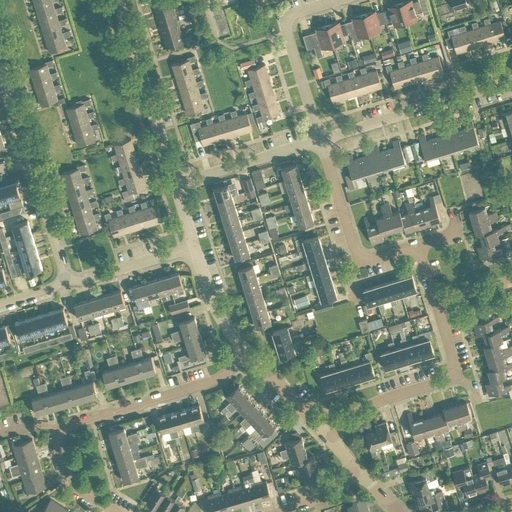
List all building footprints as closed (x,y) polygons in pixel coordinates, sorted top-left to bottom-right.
[(43,0),(34,3),(38,15),(55,10),(54,8),(52,0),(53,0),(43,0)] [(161,0),(153,2),(157,13),(174,8),(172,1),(175,0),(161,0)] [(408,0),(407,0),(399,3),(405,23),(418,19),(416,13),(422,12),(422,13),(428,11),(425,0),(419,2),(418,0),(409,3),(408,0)] [(451,0),(455,10),(468,5),(466,0),(451,0)] [(391,9),(382,11),(385,22),(394,19),(396,26),(405,23),(399,3),(390,5),(391,9)] [(60,6),(54,8),(55,10),(38,15),(42,27),(59,22),(58,20),(56,13),(62,11),(60,6)] [(157,13),(160,24),(177,19),(174,8),(157,13)] [(187,21),(193,19),(191,11),(185,12),(187,21)] [(372,11),(363,14),(369,34),(378,31),(376,25),(385,22),(382,11),(373,14),(372,11)] [(354,20),(346,22),(349,33),(351,33),(354,41),(361,39),(361,36),(369,34),(363,14),(353,17),(354,20)] [(42,27),(45,39),(62,34),(62,32),(59,25),(65,23),(64,18),(58,20),(59,22),(42,27)] [(487,24),(492,41),(505,38),(499,21),(490,24),(488,18),(483,19),(485,25),(487,24)] [(160,24),(163,36),(181,30),(177,19),(160,24)] [(336,22),(327,25),(333,45),(342,42),(340,36),(349,33),(346,22),(337,25),(336,22)] [(471,23),(473,29),(475,28),(480,45),(492,41),(487,24),(485,25),(478,27),(476,22),(471,23)] [(333,45),(327,25),(317,27),(318,30),(309,33),(316,57),(322,55),(320,49),(333,45)] [(459,27),(461,33),(463,32),(468,49),(480,45),(475,28),(473,29),(466,31),(464,25),(459,27)] [(463,32),(461,33),(454,35),(452,29),(447,30),(449,37),(451,37),(453,42),(456,53),(468,49),(463,32)] [(62,34),(45,39),(49,52),(66,46),(63,37),(69,35),(68,30),(62,32),(62,34)] [(181,30),(163,36),(167,47),(191,39),(189,35),(183,37),(181,30)] [(428,34),(430,41),(437,38),(434,32),(428,34)] [(414,37),(402,39),(403,49),(416,47),(414,37)] [(392,48),(384,50),(381,51),(383,57),(384,57),(394,53),(392,48)] [(369,53),(367,54),(369,61),(370,61),(376,59),(374,52),(369,53)] [(426,60),(431,77),(443,73),(438,56),(428,59),(426,53),(421,54),(423,61),(426,60)] [(172,64),(176,76),(192,71),(192,69),(190,62),(196,60),(194,55),(187,57),(188,59),(172,64)] [(409,58),(411,64),(414,64),(419,80),(431,77),(426,60),(423,61),(416,63),(414,56),(409,58)] [(240,61),(242,68),(256,64),(254,57),(240,61)] [(356,58),(347,60),(349,67),(358,64),(356,58)] [(39,65),(29,69),(33,81),(50,75),(50,73),(47,66),(53,64),(51,60),(46,62),(46,63),(39,65)] [(397,62),(399,68),(401,67),(406,84),(419,80),(414,64),(411,64),(404,67),(402,60),(397,62)] [(246,85),(252,83),(252,81),(268,75),(265,64),(248,69),(251,78),(245,80),(246,85)] [(401,67),(399,68),(392,70),(390,64),(385,65),(387,72),(389,72),(394,88),(406,84),(401,67)] [(313,68),(316,77),(322,75),(319,66),(313,68)] [(176,76),(180,88),(196,83),(196,81),(193,74),(199,72),(198,67),(192,69),(192,71),(176,76)] [(363,73),(369,91),(381,87),(376,70),(366,73),(364,67),(360,68),(362,74),(363,73)] [(347,72),(349,78),(351,77),(356,94),(369,91),(363,73),(362,74),(354,76),(352,70),(347,72)] [(33,81),(37,93),(54,88),(53,85),(51,78),(57,76),(55,72),(50,73),(50,75),(33,81)] [(335,76),(337,81),(339,81),(344,98),(356,94),(351,77),(349,78),(342,80),(340,74),(335,76)] [(250,97),(256,95),(255,93),(272,88),(268,75),(252,81),(252,83),(255,90),(248,92),(250,97)] [(339,81),(337,81),(330,84),(328,78),(324,79),(326,86),(327,86),(332,102),(344,98),(339,81)] [(180,88),(183,101),(200,96),(199,93),(197,86),(203,84),(202,79),(196,81),(196,83),(180,88)] [(54,88),(37,93),(41,105),(58,100),(55,90),(60,88),(59,84),(53,85),(54,88)] [(254,109),(260,107),(259,106),(276,100),(272,88),(255,93),(256,95),(258,102),(252,104),(254,109)] [(200,96),(183,101),(187,113),(204,108),(201,98),(207,96),(205,91),(199,93),(200,96)] [(348,98),(350,107),(358,105),(356,96),(348,98)] [(67,107),(70,120),(87,115),(86,112),(84,105),(90,103),(89,99),(82,101),(83,103),(77,104),(67,107)] [(262,115),(256,116),(258,122),(259,127),(266,125),(264,118),(266,117),(280,113),(276,100),(259,106),(260,107),(262,115)] [(234,116),(239,133),(252,130),(249,122),(254,121),(251,111),(237,116),(235,110),(231,111),(232,117),(234,116)] [(511,110),(501,113),(506,127),(511,124),(511,110)] [(70,120),(74,132),(91,127),(90,125),(88,117),(94,115),(93,111),(86,112),(87,115),(70,120)] [(218,115),(220,121),(222,120),(227,137),(239,133),(234,116),(232,117),(225,119),(223,113),(218,115)] [(206,118),(208,124),(210,124),(215,141),(227,137),(222,120),(220,121),(213,123),(211,117),(206,118)] [(460,130),(465,148),(479,144),(471,120),(465,122),(467,128),(460,130)] [(210,124),(208,124),(201,127),(199,121),(190,123),(195,141),(201,139),(203,145),(215,141),(210,124)] [(91,127),(74,132),(78,145),(95,139),(92,130),(98,128),(96,123),(90,125),(91,127)] [(484,126),(477,128),(480,136),(486,134),(484,126)] [(451,127),(445,128),(452,152),(465,148),(460,130),(452,132),(451,127)] [(440,136),(433,138),(439,156),(452,152),(445,128),(439,130),(440,136)] [(439,156),(433,138),(426,140),(424,135),(418,137),(425,160),(439,156)] [(113,160),(119,158),(118,156),(135,150),(131,138),(114,143),(117,153),(111,155),(113,160)] [(386,149),(392,167),(405,163),(398,139),(392,141),(394,147),(386,149)] [(410,144),(402,146),(406,159),(414,157),(410,144)] [(377,146),(371,148),(379,171),(392,167),(386,149),(379,152),(377,146)] [(367,155),(360,157),(365,175),(379,171),(371,148),(365,150),(367,155)] [(420,149),(413,151),(415,159),(423,157),(420,149)] [(116,172),(122,170),(121,168),(138,163),(135,150),(118,156),(119,158),(121,165),(115,167),(116,172)] [(351,154),(345,156),(350,173),(352,180),(365,175),(360,157),(353,160),(351,154)] [(469,161),(460,163),(461,169),(471,167),(469,161)] [(120,184),(126,182),(125,180),(142,175),(138,163),(121,168),(122,170),(124,178),(119,179),(120,184)] [(278,175),(283,173),(285,180),(299,175),(296,163),(276,169),(278,175)] [(62,173),(66,185),(82,180),(82,178),(80,170),(86,169),(84,164),(77,166),(78,168),(62,173)] [(346,175),(345,175),(349,188),(355,187),(354,184),(352,180),(350,173),(345,175),(346,175)] [(125,180),(126,182),(128,189),(122,191),(125,201),(134,198),(132,191),(146,187),(142,175),(125,180)] [(303,187),(299,175),(285,180),(288,191),(303,187)] [(66,185),(69,197),(86,192),(86,190),(83,183),(89,181),(88,176),(82,178),(82,180),(66,185)] [(242,180),(245,192),(254,189),(250,177),(242,180)] [(7,183),(3,184),(8,200),(20,196),(17,185),(19,185),(17,178),(7,181),(7,183)] [(510,189),(511,186),(511,182),(508,179),(503,184),(510,189)] [(257,189),(265,186),(263,180),(255,183),(257,189)] [(0,202),(8,200),(3,184),(3,182),(0,183),(0,202)] [(230,190),(228,184),(214,188),(217,200),(232,196),(238,194),(237,188),(230,190)] [(288,191),(292,203),(306,198),(303,187),(288,191)] [(92,188),(86,190),(86,192),(69,197),(73,209),(90,204),(89,202),(87,195),(93,193),(92,188)] [(254,189),(245,192),(247,197),(256,195),(254,189)] [(433,195),(435,202),(441,200),(439,193),(433,195)] [(423,207),(428,223),(440,220),(432,195),(428,197),(431,205),(423,207)] [(217,200),(221,211),(235,207),(232,196),(217,200)] [(268,197),(260,199),(262,205),(270,202),(268,197)] [(292,203),(295,214),(310,210),(306,198),(292,203)] [(11,209),(13,214),(24,211),(23,206),(21,199),(9,203),(11,209)] [(73,209),(77,221),(94,216),(93,214),(91,207),(97,205),(95,200),(89,202),(90,204),(73,209)] [(145,208),(150,225),(162,221),(157,204),(147,207),(145,201),(140,203),(142,209),(145,208)] [(417,227),(428,223),(423,207),(416,210),(413,201),(409,203),(417,227)] [(389,203),(384,205),(392,230),(404,227),(400,215),(400,214),(399,211),(392,213),(389,203)] [(408,212),(400,214),(400,215),(404,227),(405,231),(417,227),(409,203),(405,204),(408,212)] [(138,228),(150,225),(145,208),(142,209),(135,211),(133,205),(128,207),(130,212),(132,212),(138,228)] [(376,218),(378,224),(381,234),(392,230),(384,205),(380,206),(383,216),(376,218)] [(468,211),(472,223),(496,215),(495,211),(487,214),(484,206),(468,211)] [(221,211),(224,223),(239,218),(235,207),(221,211)] [(11,209),(0,212),(0,216),(1,218),(13,214),(11,209)] [(117,210),(118,216),(120,216),(125,232),(138,228),(132,212),(130,212),(123,215),(121,209),(117,210)] [(310,210),(295,214),(299,226),(313,221),(310,210)] [(94,216),(77,221),(81,234),(98,228),(95,219),(101,217),(99,212),(93,214),(94,216)] [(261,212),(252,214),(254,220),(262,217),(261,212)] [(120,216),(118,216),(111,219),(109,213),(104,214),(106,221),(108,220),(113,236),(125,232),(120,216)] [(476,234),(479,233),(492,229),(491,229),(489,222),(498,219),(496,215),(472,223),(476,234)] [(224,223),(228,234),(242,230),(239,218),(224,223)] [(368,218),(364,219),(371,243),(383,239),(381,234),(378,224),(370,226),(368,218)] [(27,221),(12,225),(16,237),(32,232),(28,220),(27,220),(27,221)] [(479,233),(482,244),(492,241),(493,242),(498,240),(496,233),(506,230),(504,225),(491,229),(492,229),(479,233)] [(246,241),(242,230),(228,234),(231,246),(246,241)] [(20,249),(35,244),(32,232),(16,237),(20,249)] [(306,251),(321,247),(317,235),(303,239),(302,233),(294,235),(296,244),(303,242),(306,249),(306,251)] [(511,246),(511,234),(501,237),(504,249),(511,246)] [(1,241),(4,253),(10,251),(6,239),(1,241)] [(246,241),(231,246),(235,257),(249,253),(246,241)] [(492,241),(482,244),(476,246),(480,258),(499,252),(504,251),(503,247),(495,249),(493,242),(492,241)] [(278,245),(279,246),(280,251),(281,252),(281,253),(282,253),(285,252),(288,251),(287,249),(286,244),(285,243),(284,243),(278,245)] [(20,249),(23,261),(39,256),(35,244),(20,249)] [(307,254),(309,261),(310,264),(325,259),(321,247),(306,251),(306,249),(298,251),(300,256),(307,254)] [(4,253),(8,265),(13,264),(10,251),(4,253)] [(39,256),(23,261),(27,273),(42,269),(43,269),(39,256)] [(311,266),(313,273),(314,276),(329,271),(325,259),(310,264),(309,261),(302,263),(304,268),(311,266)] [(13,264),(8,265),(11,277),(17,276),(13,264)] [(238,268),(242,280),(256,275),(253,264),(238,268)] [(7,282),(3,267),(0,267),(0,285),(8,283),(8,282),(7,282)] [(278,268),(270,271),(272,277),(280,274),(278,268)] [(314,278),(317,285),(317,288),(332,283),(329,271),(314,276),(313,273),(306,275),(307,280),(314,278)] [(178,296),(176,289),(183,287),(179,272),(167,276),(171,290),(173,297),(178,296)] [(242,280),(245,291),(260,287),(256,275),(242,280)] [(412,275),(399,278),(404,293),(401,294),(404,301),(409,300),(406,292),(416,289),(412,275)] [(165,292),(171,290),(167,276),(155,279),(160,294),(162,300),(167,299),(165,292)] [(399,278),(387,282),(392,297),(389,297),(392,305),(397,303),(395,296),(401,294),(404,293),(399,278)] [(155,279),(144,283),(148,297),(160,294),(155,279)] [(387,282),(375,286),(380,300),(377,301),(380,309),(385,307),(382,300),(389,297),(392,297),(387,282)] [(148,297),(144,283),(132,286),(137,304),(133,305),(136,314),(145,311),(143,306),(150,304),(148,297)] [(317,288),(317,285),(309,287),(311,292),(318,290),(321,300),(336,296),(332,283),(317,288)] [(293,284),(287,286),(288,292),(295,290),(293,284)] [(370,303),(377,301),(380,300),(375,286),(363,290),(367,303),(365,304),(368,312),(372,310),(370,303)] [(245,291),(249,303),(263,298),(260,287),(245,291)] [(109,293),(113,308),(125,304),(121,290),(109,293)] [(285,291),(277,294),(279,300),(287,297),(285,291)] [(109,293),(97,297),(102,311),(113,308),(109,293)] [(97,297),(86,300),(90,315),(102,311),(97,297)] [(249,303),(252,314),(267,310),(263,298),(249,303)] [(175,303),(178,312),(189,308),(187,299),(175,303)] [(90,315),(86,300),(74,304),(78,318),(90,315)] [(316,311),(331,306),(329,300),(314,305),(316,311)] [(171,314),(178,312),(175,303),(169,305),(171,314)] [(282,311),(291,309),(289,303),(280,305),(282,311)] [(509,315),(505,303),(499,304),(499,305),(503,316),(503,317),(507,316),(509,316),(509,315)] [(64,307),(52,311),(57,327),(68,323),(64,308),(65,308),(64,307)] [(267,310),(252,314),(256,326),(270,322),(267,310)] [(52,311),(40,315),(45,330),(57,327),(52,311)] [(479,321),(489,318),(487,312),(478,315),(479,321)] [(40,315),(28,318),(33,334),(45,330),(40,315)] [(116,317),(119,325),(120,329),(127,327),(125,323),(123,323),(121,315),(116,317)] [(172,337),(198,329),(194,316),(179,321),(182,330),(180,330),(180,329),(171,332),(172,337)] [(477,335),(483,334),(493,330),(491,322),(499,320),(497,316),(489,318),(473,323),(477,335)] [(119,325),(116,317),(111,319),(113,327),(119,325)] [(381,317),(367,321),(370,329),(383,325),(381,317)] [(33,334),(28,318),(15,322),(16,323),(21,337),(33,334)] [(362,332),(370,330),(366,318),(358,321),(362,332)] [(98,322),(93,323),(95,332),(101,331),(101,330),(98,322)] [(0,344),(11,341),(7,326),(7,325),(0,326),(0,344)] [(483,334),(486,345),(499,341),(502,340),(500,333),(510,329),(509,325),(493,330),(483,334)] [(85,326),(78,328),(81,339),(88,337),(85,326)] [(272,331),(276,343),(291,339),(292,341),(299,339),(298,338),(297,334),(290,336),(287,326),(272,331)] [(150,329),(141,332),(143,337),(151,335),(150,329)] [(184,337),(187,345),(202,341),(198,329),(172,337),(174,341),(183,338),(182,337),(184,337)] [(417,341),(422,356),(434,353),(430,338),(431,338),(429,330),(424,331),(426,339),(419,341),(417,341)] [(59,336),(61,341),(72,337),(71,332),(59,336)] [(414,342),(407,345),(405,345),(410,360),(422,356),(417,341),(419,341),(417,334),(412,335),(414,342)] [(49,344),(61,341),(59,336),(47,339),(49,344)] [(402,346),(395,348),(393,349),(397,364),(410,360),(405,345),(407,345),(405,337),(400,339),(402,346)] [(37,348),(49,344),(47,339),(35,343),(37,348)] [(291,339),(276,343),(280,356),(294,351),(295,354),(301,351),(303,351),(301,346),(294,348),(292,341),(291,339)] [(202,341),(187,345),(190,354),(188,354),(187,353),(178,356),(180,361),(206,353),(202,341)] [(393,349),(395,348),(393,341),(388,343),(390,350),(381,353),(385,368),(397,364),(393,349)] [(483,346),(487,357),(511,350),(510,346),(501,348),(499,341),(486,345),(483,346)] [(24,352),(37,348),(35,343),(23,347),(24,352)] [(140,347),(136,348),(144,375),(156,371),(152,356),(143,359),(142,357),(143,356),(140,347)] [(136,361),(127,363),(132,378),(144,375),(136,348),(131,350),(134,359),(135,359),(136,361)] [(2,353),(3,359),(14,355),(13,350),(2,353)] [(487,357),(490,369),(506,364),(504,357),(511,353),(511,350),(487,357)] [(358,363),(362,378),(374,374),(370,360),(372,359),(370,351),(365,353),(367,360),(360,362),(358,363)] [(89,352),(83,354),(87,366),(93,364),(89,352)] [(120,382),(132,378),(127,363),(119,366),(118,364),(119,364),(116,354),(112,356),(120,382)] [(348,366),(345,367),(350,382),(362,378),(358,363),(360,362),(358,355),(353,357),(355,364),(348,366)] [(120,382),(112,356),(107,357),(110,366),(111,366),(112,368),(103,371),(107,386),(120,382)] [(338,385),(350,382),(345,367),(348,366),(346,359),(341,360),(343,367),(336,370),(333,370),(338,385)] [(487,370),(490,381),(500,378),(501,378),(506,377),(504,369),(511,366),(511,365),(511,362),(506,364),(490,369),(487,370)] [(333,370),(336,370),(334,363),(329,364),(331,371),(321,374),(326,389),(338,385),(333,370)] [(81,384),(86,399),(98,395),(90,369),(85,370),(88,379),(89,379),(89,381),(81,384)] [(73,402),(86,399),(81,384),(72,386),(72,384),(73,384),(70,375),(65,376),(73,402)] [(61,406),(73,402),(65,376),(61,378),(64,387),(65,386),(65,388),(57,391),(61,406)] [(500,378),(490,381),(485,383),(488,395),(511,387),(511,386),(511,383),(503,386),(501,378),(500,378)] [(46,382),(41,384),(49,410),(61,406),(57,391),(48,394),(48,392),(49,391),(46,382)] [(49,410),(41,384),(37,385),(39,394),(41,394),(41,396),(32,399),(37,414),(49,410)] [(223,413),(228,409),(246,392),(239,384),(226,396),(230,401),(221,410),(223,413)] [(236,407),(241,412),(253,400),(246,392),(228,409),(231,412),(236,407)] [(240,421),(243,425),(261,408),(253,400),(241,412),(245,416),(240,421)] [(454,405),(462,429),(466,428),(463,420),(471,417),(466,401),(454,405)] [(199,404),(188,407),(196,431),(200,429),(198,422),(204,420),(199,404)] [(443,409),(444,412),(448,424),(455,422),(458,431),(462,429),(454,405),(443,409)] [(188,407),(178,410),(183,427),(189,425),(191,432),(196,431),(188,407)] [(251,423),(256,428),(268,416),(261,408),(243,425),(246,428),(251,423)] [(178,410),(168,413),(175,437),(179,436),(177,429),(183,427),(178,410)] [(426,434),(421,419),(421,417),(413,420),(410,412),(407,413),(414,437),(425,434),(426,434)] [(444,412),(432,415),(440,439),(444,438),(441,430),(449,427),(448,424),(444,412)] [(168,413),(157,416),(162,433),(169,431),(171,438),(175,437),(168,413)] [(220,419),(224,424),(230,419),(225,414),(220,419)] [(426,434),(425,434),(426,435),(433,432),(436,441),(440,439),(432,415),(421,419),(426,434)] [(268,416),(256,428),(260,432),(255,437),(258,441),(276,424),(268,416)] [(375,424),(376,429),(380,442),(381,442),(391,439),(393,445),(399,443),(396,432),(390,433),(386,421),(375,424)] [(113,443),(139,436),(137,431),(128,434),(129,435),(127,436),(124,427),(109,431),(113,443)] [(278,432),(273,427),(261,437),(262,438),(266,443),(267,443),(278,432)] [(464,429),(466,437),(473,434),(471,427),(464,429)] [(494,429),(495,438),(507,437),(506,428),(494,429)] [(376,429),(365,433),(372,456),(377,455),(375,449),(382,447),(381,442),(380,442),(376,429)] [(296,430),(291,432),(291,433),(293,439),(301,436),(296,430)] [(140,440),(139,436),(113,443),(116,456),(131,451),(129,442),(131,442),(131,443),(140,440)] [(280,450),(281,454),(304,447),(301,436),(293,439),(285,441),(287,448),(280,450)] [(225,441),(223,443),(226,447),(228,448),(233,442),(229,437),(225,441)] [(20,438),(12,440),(17,456),(36,450),(33,439),(22,442),(20,438)] [(471,438),(462,441),(464,447),(473,445),(471,438)] [(415,440),(405,443),(409,454),(419,451),(415,440)] [(511,462),(510,463),(507,451),(503,444),(501,445),(505,458),(511,481),(511,480),(511,462)] [(444,448),(447,456),(454,454),(452,446),(444,448)] [(291,463),(297,461),(297,460),(308,457),(304,447),(281,454),(282,458),(289,456),(291,463)] [(40,462),(36,450),(17,456),(19,463),(10,466),(11,471),(40,462)] [(116,456),(120,468),(146,460),(145,455),(136,458),(136,459),(134,460),(131,451),(116,456)] [(292,469),(293,473),(317,466),(313,455),(308,457),(297,460),(297,461),(299,467),(292,469)] [(492,459),(487,461),(491,473),(497,471),(501,484),(511,481),(505,458),(499,460),(498,457),(493,459),(492,459)] [(146,460),(120,468),(124,480),(139,475),(136,466),(138,466),(138,467),(148,464),(146,460)] [(406,460),(397,463),(400,471),(408,468),(406,460)] [(480,472),(473,474),(478,491),(489,488),(486,479),(492,477),(491,473),(487,461),(477,464),(480,472)] [(22,473),(24,480),(43,474),(40,462),(11,471),(13,476),(22,473)] [(317,466),(293,473),(294,477),(301,475),(303,481),(320,476),(317,466)] [(397,466),(384,470),(386,476),(399,472),(397,466)] [(478,491),(473,474),(470,466),(463,468),(453,471),(458,488),(464,486),(467,495),(478,491)] [(421,478),(408,482),(412,493),(416,492),(429,488),(429,487),(434,486),(438,485),(436,478),(434,479),(433,475),(430,469),(419,472),(421,478)] [(43,474),(24,480),(29,496),(37,494),(36,489),(47,486),(43,474)] [(284,476),(286,482),(293,480),(292,474),(284,476)] [(197,477),(192,479),(195,490),(201,488),(197,477)] [(255,480),(261,499),(271,496),(266,480),(262,481),(261,478),(255,480)] [(249,485),(245,486),(250,503),(261,499),(255,480),(248,483),(249,485)] [(454,480),(446,482),(448,489),(451,488),(452,492),(457,490),(454,480)] [(277,486),(278,492),(279,492),(287,490),(285,484),(277,486)] [(146,502),(156,509),(170,486),(168,485),(163,492),(156,487),(146,502)] [(241,485),(234,487),(240,506),(250,503),(245,486),(242,487),(241,485)] [(167,511),(175,500),(175,499),(168,495),(173,488),(170,486),(156,509),(161,511),(167,511)] [(416,492),(420,503),(429,500),(432,510),(447,506),(442,490),(436,492),(434,486),(429,487),(429,488),(416,492)] [(228,491),(224,492),(230,509),(240,506),(234,487),(228,489),(228,491)] [(220,491),(213,493),(219,511),(230,509),(224,492),(221,493),(220,491)] [(219,511),(213,493),(207,495),(208,498),(204,499),(207,511),(219,511)] [(178,494),(175,499),(175,500),(167,511),(181,511),(185,506),(178,501),(181,496),(178,494)] [(36,511),(56,511),(61,505),(51,498),(44,508),(41,506),(36,511)]
